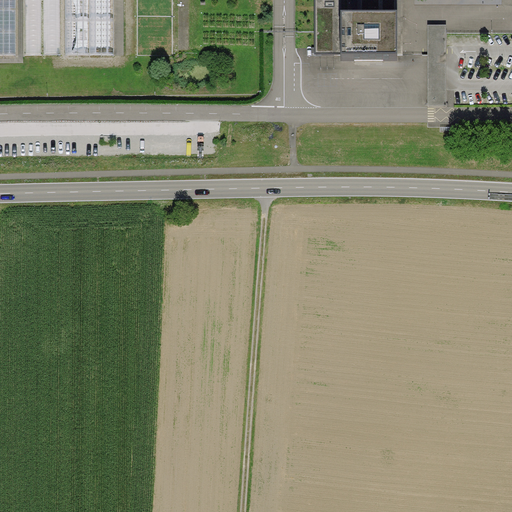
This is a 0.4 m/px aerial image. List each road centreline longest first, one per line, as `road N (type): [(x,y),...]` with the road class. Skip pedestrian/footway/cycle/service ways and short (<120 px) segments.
road 1 (primary): [(0,193),(326,186),(511,192)]
road 2 (track): [(240,511),(268,187)]
